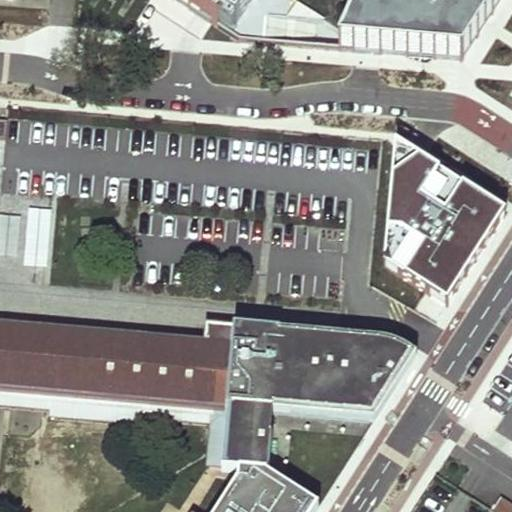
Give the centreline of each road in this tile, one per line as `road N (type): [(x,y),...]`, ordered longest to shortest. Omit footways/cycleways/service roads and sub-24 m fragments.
road 1 (residential): [(0,65),(88,86),(438,103),(511,145)]
road 2 (unknown): [(359,187),(349,286),(328,304),(255,311),(0,291)]
road 3 (unknown): [(359,187),(0,163)]
road 4 (residential): [(422,411),(511,270)]
road 5 (residential): [(357,511),(422,411)]
